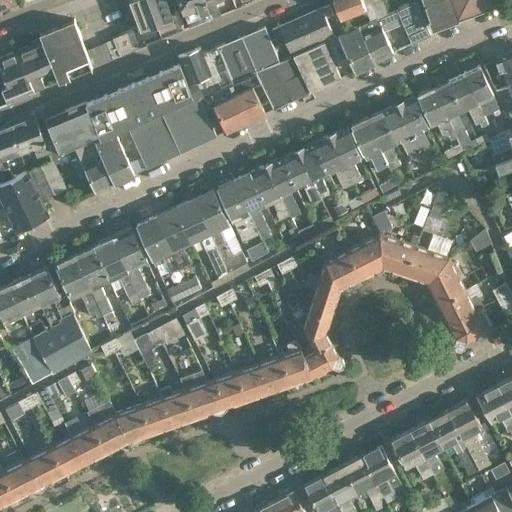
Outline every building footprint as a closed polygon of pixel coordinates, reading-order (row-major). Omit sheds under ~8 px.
[(162,35),(148,0),(130,0),(140,25),(132,28),(133,30),(139,47),(147,44),(146,41),(162,35)] [(165,0),(148,0),(162,35),(176,30),(177,31),(184,28),(177,11),(171,14),(165,0)] [(178,0),(188,28),(211,18),(204,0),(178,0)] [(204,0),(211,18),(220,15),(215,1),(216,0),(204,0)] [(389,14),(383,0),(333,0),(340,19),(342,18),(344,23),(349,21),(347,16),(366,9),(370,22),(389,14)] [(423,0),(434,28),(499,3),(497,0),(423,0)] [(389,14),(370,22),(360,27),(375,61),(377,60),(433,35),(418,1),(389,14)] [(291,52),(333,33),(326,17),(334,14),(329,3),(321,7),(321,6),(279,25),(272,28),(276,39),(284,35),(291,52)] [(60,79),(92,66),(86,49),(75,19),(47,30),(40,32),(43,40),(54,66),(60,79)] [(241,36),(257,70),(280,60),(265,26),(241,36)] [(375,61),(360,27),(341,35),(357,69),(375,61)] [(92,66),(113,57),(133,49),(139,47),(133,30),(86,49),(92,66)] [(256,71),(257,70),(241,36),(219,45),(235,80),(256,71)] [(43,40),(19,50),(32,80),(36,90),(45,86),(39,73),(54,66),(43,40)] [(341,76),(324,41),(293,54),(310,91),(341,76)] [(209,91),(235,80),(219,45),(202,52),(200,48),(178,56),(196,97),(209,91)] [(506,80),(511,77),(511,49),(495,57),(500,69),(502,69),(506,80)] [(0,58),(0,60),(8,80),(3,82),(2,81),(0,81),(0,104),(35,91),(36,90),(32,80),(19,50),(0,58)] [(280,60),(257,70),(256,71),(274,108),(310,91),(293,54),(280,60)] [(196,97),(181,62),(87,102),(101,137),(115,132),(128,126),(162,111),(196,97)] [(500,112),(492,93),(479,64),(463,71),(483,115),(484,114),(493,110),(495,114),(500,112)] [(448,78),(462,109),(468,106),(476,123),(480,122),(482,126),(488,123),(484,114),(483,115),(463,71),(448,78)] [(511,77),(506,80),(508,86),(497,90),(501,100),(511,96),(511,77)] [(457,111),(462,109),(448,78),(434,85),(457,136),(459,142),(465,153),(478,145),(475,138),(470,140),(463,124),(457,111)] [(247,121),(265,112),(251,83),(233,92),(233,93),(247,121)] [(211,94),(209,91),(196,97),(162,111),(181,151),(216,134),(205,109),(215,103),(228,130),(247,121),(233,93),(229,85),(211,94)] [(457,136),(434,85),(418,93),(432,123),(437,120),(443,133),(443,134),(444,137),(449,135),(451,139),(457,136)] [(421,154),(430,150),(437,147),(427,127),(413,96),(397,103),(421,154)] [(511,128),(511,127),(511,96),(501,100),(511,128)] [(101,137),(87,102),(46,119),(52,134),(58,149),(61,154),(76,148),(96,140),(101,137)] [(411,158),(421,154),(397,103),(383,110),(397,141),(402,139),(411,158)] [(392,144),(397,141),(383,110),(368,116),(388,160),(391,168),(401,164),(392,144)] [(181,151),(162,111),(128,126),(147,166),(181,151)] [(45,137),(34,112),(8,122),(21,153),(35,147),(39,156),(58,149),(52,134),(45,137)] [(377,165),(388,160),(368,116),(352,124),(367,155),(371,153),(377,165)] [(4,182),(14,178),(11,172),(12,172),(7,159),(21,153),(8,122),(0,125),(0,154),(5,166),(0,168),(0,170),(2,176),(1,176),(4,182)] [(360,174),(354,162),(362,158),(347,126),(330,134),(351,178),(353,182),(356,181),(357,181),(363,178),(360,174)] [(101,137),(96,140),(115,182),(134,173),(115,132),(101,137)] [(475,138),(478,145),(490,139),(486,132),(475,138)] [(495,162),(511,155),(511,132),(509,134),(511,140),(511,145),(492,153),(495,162)] [(351,178),(330,134),(314,141),(329,174),(336,171),(343,187),(353,182),(351,178)] [(96,140),(76,148),(97,190),(115,182),(96,140)] [(321,197),(330,193),(328,189),(323,177),(329,174),(314,141),(299,148),(321,197)] [(463,154),(465,153),(459,142),(444,150),(448,157),(461,150),(463,154)] [(321,197),(299,148),(283,156),(298,188),(304,186),(310,198),(312,202),(319,199),(319,198),(321,197)] [(511,155),(495,162),(486,165),(490,175),(499,172),(511,167),(511,155)] [(295,224),(304,219),(292,191),(298,188),(283,156),(267,163),(292,216),(295,224)] [(53,160),(30,171),(43,198),(66,188),(53,160)] [(292,216),(267,163),(251,170),(266,203),(272,201),(277,211),(276,212),(280,219),(290,214),(291,217),(292,216)] [(278,245),(272,233),(271,234),(269,231),(271,231),(259,207),(266,203),(251,170),(235,178),(261,232),(259,232),(268,251),(278,245)] [(28,171),(14,178),(4,182),(0,183),(0,236),(3,235),(0,229),(0,204),(4,202),(16,228),(48,214),(28,171)] [(394,176),(379,184),(383,192),(398,183),(394,176)] [(243,240),(259,232),(261,232),(235,178),(219,185),(234,219),(233,219),(243,240)] [(360,194),(363,202),(364,202),(379,194),(375,186),(360,194)] [(231,276),(231,277),(251,267),(248,261),(235,235),(226,239),(220,227),(229,223),(213,188),(194,197),(231,276)] [(352,208),(363,202),(360,194),(348,200),(352,208)] [(214,287),(231,277),(231,276),(194,197),(175,206),(192,240),(200,236),(219,277),(211,281),(214,287)] [(326,207),(332,218),(343,213),(337,202),(326,207)] [(192,240),(175,206),(157,214),(180,263),(189,259),(183,245),(192,240)] [(383,209),(373,214),(378,226),(389,221),(383,209)] [(180,263),(157,214),(138,223),(157,265),(165,261),(169,269),(180,263)] [(330,215),(313,224),(317,231),(333,222),(330,215)] [(140,297),(151,292),(145,280),(138,265),(148,261),(132,226),(112,235),(140,297)] [(295,226),(288,229),(292,238),(299,235),(295,226)] [(379,234),(353,247),(367,275),(383,266),(379,234)] [(414,245),(379,234),(383,266),(405,274),(414,245)] [(140,297),(112,235),(94,244),(110,278),(114,288),(124,284),(126,289),(125,289),(133,303),(141,299),(140,297)] [(106,320),(115,315),(107,298),(108,298),(101,283),(110,278),(94,244),(75,252),(103,313),(106,320)] [(427,281),(449,257),(414,245),(405,274),(427,281)] [(326,261),(320,280),(341,287),(367,275),(353,247),(326,261)] [(468,272),(457,250),(458,249),(457,248),(449,257),(427,281),(438,303),(465,288),(459,276),(468,272)] [(103,313),(75,252),(56,261),(72,295),(81,291),(88,307),(87,307),(91,314),(96,312),(98,316),(103,313)] [(285,259),(290,269),(298,265),(292,255),(285,259)] [(282,273),(290,269),(285,259),(277,263),(282,273)] [(46,266),(28,274),(48,315),(52,324),(62,318),(53,298),(60,295),(46,266)] [(262,271),(267,281),(275,277),(270,267),(262,271)] [(260,285),(267,281),(262,271),(254,275),(260,285)] [(28,274),(10,283),(29,324),(43,317),(48,315),(28,274)] [(196,275),(185,280),(191,292),(202,287),(196,275)] [(185,280),(167,288),(173,301),(191,292),(185,280)] [(320,280),(309,312),(331,319),(341,287),(320,280)] [(497,297),(510,290),(506,282),(492,289),(497,297)] [(10,283),(0,287),(0,311),(10,334),(30,325),(29,324),(10,283)] [(224,291),(230,301),(237,297),(232,287),(224,291)] [(470,298),(465,288),(438,303),(449,324),(476,309),(482,306),(477,295),(470,298)] [(511,293),(510,290),(497,297),(509,321),(511,319),(511,293)] [(222,305),(230,301),(224,291),(216,295),(222,305)] [(167,305),(164,297),(151,303),(152,304),(146,308),(149,314),(155,311),(167,305)] [(195,306),(201,317),(209,312),(204,302),(195,306)] [(187,324),(194,320),(201,317),(195,306),(182,313),(187,324)] [(482,306),(476,309),(449,324),(456,338),(454,343),(456,347),(460,348),(464,346),(466,343),(494,328),(482,306)] [(62,318),(52,324),(47,326),(33,333),(52,371),(93,349),(81,327),(74,312),(62,318)] [(331,319),(309,312),(304,328),(314,349),(330,341),(326,333),(331,319)] [(47,326),(52,324),(48,315),(43,317),(47,326)] [(114,337),(106,320),(104,316),(81,327),(93,349),(100,344),(101,344),(114,337)] [(155,327),(160,338),(163,337),(167,343),(185,333),(176,316),(155,327)] [(163,343),(160,338),(155,327),(135,338),(140,348),(142,353),(163,343)] [(122,346),(126,355),(140,348),(135,338),(131,329),(117,337),(122,346)] [(52,371),(33,333),(12,344),(19,358),(19,359),(31,381),(52,371)] [(106,355),(122,346),(117,337),(101,344),(100,344),(106,355)] [(291,384),(315,376),(304,355),(301,349),(297,338),(287,343),(290,352),(281,355),(291,384)] [(314,349),(304,355),(315,376),(335,366),(338,367),(343,365),(345,361),(342,357),(337,354),(330,341),(314,349)] [(281,355),(259,363),(269,391),(291,384),(281,355)] [(11,392),(31,381),(19,359),(9,364),(17,379),(8,384),(11,392)] [(91,363),(81,368),(86,380),(97,374),(91,363)] [(269,391),(259,363),(237,371),(247,399),(269,391)] [(196,416),(218,408),(208,380),(202,369),(181,376),(186,388),(196,416)] [(67,374),(73,385),(81,380),(75,370),(67,374)] [(237,371),(226,374),(214,378),(224,407),(247,399),(237,371)] [(73,385),(67,374),(57,380),(66,395),(76,390),(73,385)] [(511,375),(497,383),(511,411),(511,375)] [(0,398),(11,392),(3,378),(0,379),(0,398)] [(511,411),(497,383),(478,393),(492,421),(500,417),(505,427),(506,427),(508,431),(511,428),(511,411)] [(26,396),(31,407),(53,396),(47,385),(26,396)] [(173,393),(170,385),(160,388),(163,396),(174,424),(196,416),(186,388),(173,393)] [(130,407),(127,398),(122,395),(110,400),(112,403),(116,412),(114,413),(129,440),(131,439),(151,432),(141,403),(130,407)] [(24,411),(31,407),(26,396),(18,400),(24,411)] [(163,396),(141,403),(151,432),(174,424),(163,396)] [(448,409),(478,468),(490,462),(474,430),(482,426),(468,399),(448,409)] [(25,413),(24,411),(18,400),(7,406),(14,419),(25,413)] [(458,452),(468,473),(478,468),(448,409),(430,418),(444,446),(453,441),(459,452),(458,452)] [(114,413),(104,418),(93,424),(108,451),(129,440),(114,413)] [(84,429),(76,415),(64,421),(71,435),(72,435),(86,462),(108,451),(93,424),(84,429)] [(434,472),(444,467),(440,461),(435,450),(444,446),(430,418),(412,428),(434,472)] [(434,472),(412,428),(392,438),(406,466),(415,461),(420,472),(423,478),(434,472)] [(71,435),(51,445),(65,473),(86,462),(72,435),(71,435)] [(383,496),(394,490),(386,476),(395,471),(381,444),(361,454),(383,496)] [(65,473),(51,445),(30,456),(44,483),(65,473)] [(24,459),(18,447),(5,454),(12,466),(3,470),(16,497),(38,486),(24,459)] [(383,496),(361,454),(343,464),(357,491),(367,486),(372,496),(370,497),(376,509),(382,506),(380,497),(383,496)] [(356,511),(353,506),(348,495),(357,491),(343,464),(324,473),(344,511),(356,511)] [(3,470),(0,471),(0,505),(16,497),(3,470)] [(327,507),(329,511),(344,511),(324,473),(305,483),(319,511),(327,507)] [(511,482),(507,485),(507,484),(498,488),(510,511),(511,509),(511,482)] [(494,491),(492,486),(469,498),(472,503),(458,510),(452,498),(446,501),(451,511),(508,511),(510,511),(498,488),(494,491)] [(305,511),(294,489),(274,500),(280,511),(305,511)] [(421,507),(423,511),(451,511),(446,501),(443,496),(421,507)] [(280,511),(274,500),(255,510),(256,511),(280,511)]
